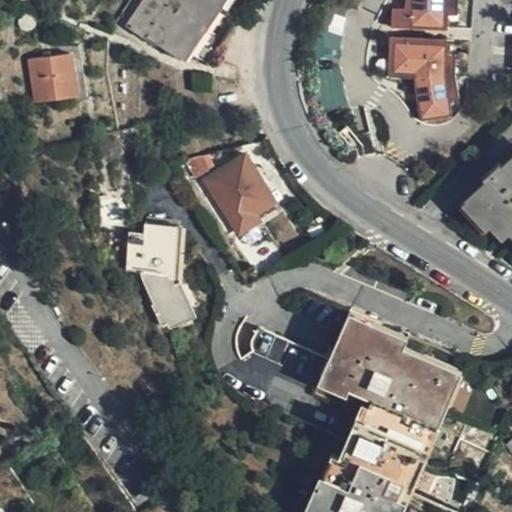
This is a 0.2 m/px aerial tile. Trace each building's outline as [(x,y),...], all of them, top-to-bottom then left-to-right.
[(222,0),(145,0),(127,27),(146,40),(147,37),(181,60),(222,0)] [(464,12),(463,0),(415,0),(416,8),(391,8),(391,29),(445,29),(445,12),(464,12)] [(26,31),(31,31),(34,29),(35,25),(36,21),(34,18),(32,16),(29,14),(24,14),(20,17),(18,20),(18,25),(20,28),(22,31),(26,31)] [(387,77),(416,78),(416,117),(452,118),(454,38),(388,37),(387,77)] [(76,97),(70,54),(31,60),(36,103),(76,97)] [(246,154),(206,180),(240,235),(261,222),(257,215),(276,202),(246,154)] [(201,156),(184,161),(195,178),(209,170),(201,156)] [(511,159),(504,167),(487,183),(468,200),(493,226),(504,237),(507,233),(511,229),(511,159)] [(483,179),(487,183),(504,167),(499,163),(483,179)] [(486,232),(493,226),(468,200),(462,206),(486,232)] [(176,283),(181,280),(178,276),(182,225),(144,222),(144,232),(172,234),(168,274),(171,275),(174,279),(176,283)] [(172,234),(144,232),(129,232),(127,272),(142,272),(142,277),(154,302),(153,306),(161,326),(168,323),(189,314),(176,283),(174,279),(171,275),(168,274),(172,234)] [(112,234),(96,233),(97,247),(110,248),(112,234)] [(197,317),(181,280),(176,283),(189,314),(168,323),(169,328),(197,317)] [(351,311),(347,320),(404,346),(409,337),(351,311)] [(401,356),(404,346),(347,320),(330,357),(321,378),(350,390),(371,400),(363,420),(346,459),(339,456),(332,453),(329,460),(322,474),(320,474),(303,511),(390,511),(397,496),(420,444),(449,377),(401,356)] [(308,407),(318,384),(321,378),(330,357),(261,327),(253,343),(253,352),(242,358),(247,372),(252,379),(257,384),(308,407)] [(463,371),(404,346),(401,356),(449,377),(459,381),(463,371)] [(429,449),(459,381),(449,377),(420,444),(429,449)] [(347,397),(350,390),(321,378),(318,384),(347,397)] [(254,426),(329,460),(332,453),(339,436),(265,404),(254,426)] [(357,416),(347,440),(339,456),(346,459),(363,420),(357,416)] [(339,456),(347,440),(339,436),(332,453),(339,456)] [(429,449),(420,444),(397,496),(407,501),(429,449)] [(402,511),(407,501),(397,496),(390,511),(402,511)]
